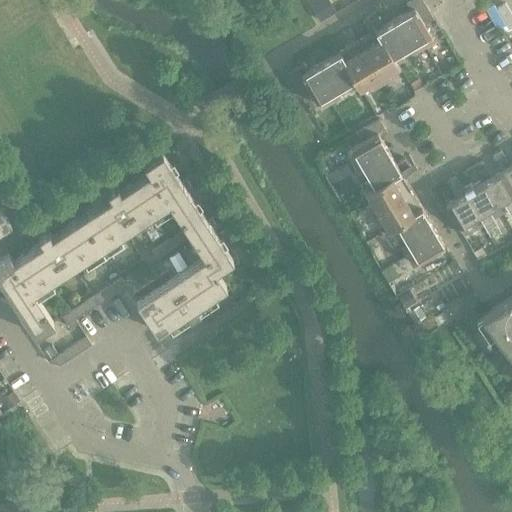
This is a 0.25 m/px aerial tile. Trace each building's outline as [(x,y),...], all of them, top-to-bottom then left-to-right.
[(302,65),(301,65),(288,73),(302,97),(311,91),(320,105),(357,84),(362,92),(401,69),(396,60),(433,39),(424,24),(434,18),(423,0),(410,0),(406,3),(410,10),(384,25),(376,12),(363,19),(371,33),(306,72),(302,65)] [(421,80),(411,85),(415,92),(424,86),(421,80)] [(379,118),(355,132),(361,142),(346,151),(368,187),(360,192),(383,232),(391,226),(413,263),(444,245),(401,171),(409,166),(412,171),(417,167),(410,155),(396,163),(380,136),(387,132),(379,118)] [(492,155),(499,167),(508,162),(501,150),(492,155)] [(153,213),(169,202),(186,228),(152,250),(157,258),(191,236),(204,255),(188,266),(209,297),(227,285),(216,270),(233,259),(213,229),(217,226),(211,217),(207,219),(188,190),(192,188),(186,178),(182,181),(163,151),(144,163),(149,171),(133,181),(153,213)] [(482,161),(474,166),(481,177),(489,173),(482,161)] [(511,164),(502,171),(511,187),(511,164)] [(481,177),(474,166),(466,170),(473,182),(481,177)] [(511,187),(502,171),(484,182),(502,212),(511,206),(511,187)] [(454,193),(463,188),(456,176),(447,181),(454,193)] [(106,253),(142,230),(137,223),(153,213),(133,181),(121,189),(116,182),(93,197),(98,204),(81,215),(106,253)] [(484,182),(465,193),(483,223),(502,212),(484,182)] [(483,223),(465,193),(446,204),(464,235),(483,223)] [(0,231),(12,224),(0,206),(0,231)] [(50,280),(66,269),(71,276),(106,253),(81,215),(64,226),(59,219),(37,233),(42,241),(30,249),(50,280)] [(481,247),(473,252),(479,261),(487,256),(481,247)] [(30,249),(14,259),(9,252),(0,257),(0,279),(10,294),(6,297),(12,306),(16,303),(36,333),(54,321),(34,290),(50,280),(30,249)] [(188,266),(172,276),(167,269),(132,293),(157,331),(174,320),(179,327),(201,312),(197,305),(209,297),(188,266)] [(99,292),(104,300),(127,285),(122,277),(99,292)] [(399,295),(398,296),(405,307),(406,307),(415,301),(409,290),(399,295)] [(71,327),(78,322),(76,318),(99,303),(93,296),(63,315),(71,327)] [(511,296),(486,313),(482,315),(493,332),(503,345),(499,349),(502,353),(507,349),(511,355),(511,296)] [(50,360),(49,361),(49,362),(61,364),(92,344),(87,336),(58,354),(50,360)] [(52,345),(44,350),(50,360),(58,354),(52,345)] [(15,393),(4,400),(10,409),(21,401),(15,393)]
